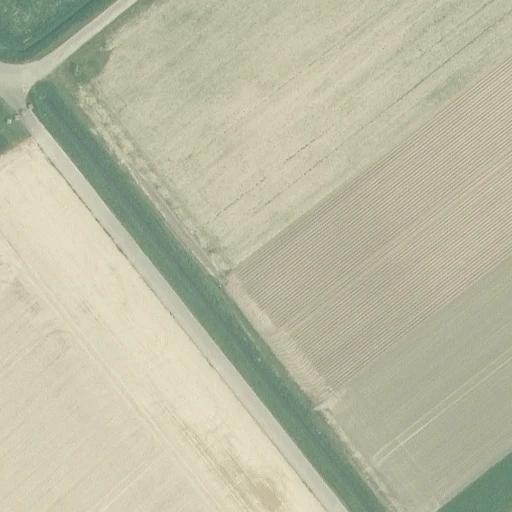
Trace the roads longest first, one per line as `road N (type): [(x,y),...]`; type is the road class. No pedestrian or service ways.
road 1 (track): [(337,511),(6,96)]
road 2 (unclassified): [(6,96),(128,0)]
